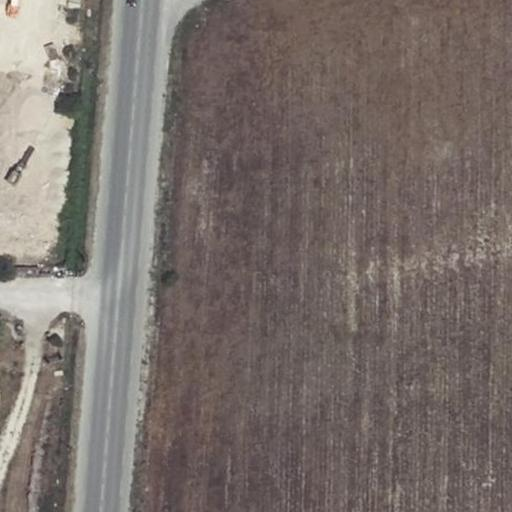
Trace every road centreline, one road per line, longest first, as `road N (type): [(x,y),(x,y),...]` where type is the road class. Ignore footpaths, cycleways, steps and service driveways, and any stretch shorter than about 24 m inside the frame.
road 1 (primary): [(121,293),(143,0)]
road 2 (primary): [(104,511),(121,293)]
road 3 (unclassified): [(121,293),(0,297)]
